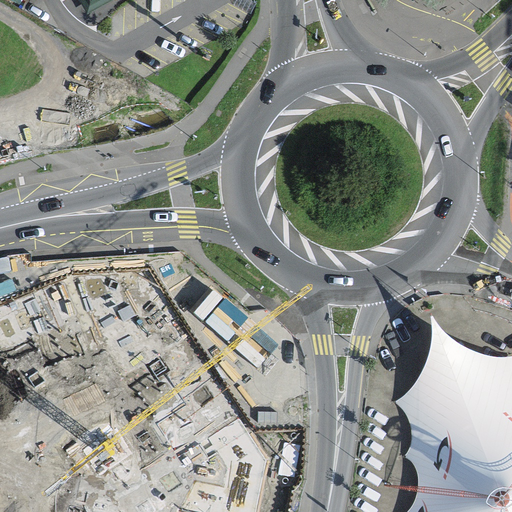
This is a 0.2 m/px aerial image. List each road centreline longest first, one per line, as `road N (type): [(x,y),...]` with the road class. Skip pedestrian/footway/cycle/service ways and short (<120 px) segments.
road 1 (primary): [(244,134),(177,173),(20,222)]
road 2 (primary): [(20,222),(196,222),(252,235)]
road 3 (residential): [(311,282),(327,391),(323,511)]
road 4 (residential): [(327,511),(373,286)]
road 5 (track): [(0,113),(52,94),(64,72),(43,37),(0,12)]
road 6 (primary): [(511,21),(462,60),(402,77)]
